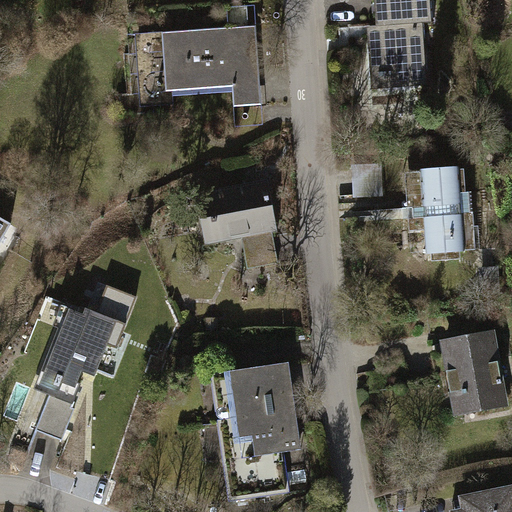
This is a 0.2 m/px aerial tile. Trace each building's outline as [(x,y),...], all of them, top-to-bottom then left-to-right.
[(429,0),(372,0),(375,25),(363,25),(368,92),(426,88),(421,23),(431,22),(429,0)] [(254,27),(134,35),(139,109),(173,106),(173,94),(230,90),(231,110),(259,108),(254,27)] [(466,163),(422,165),(427,254),(472,249),(466,163)] [(385,172),(355,174),(356,197),(387,196),(385,172)] [(265,183),(192,197),(203,252),(276,237),(265,183)] [(84,316),(63,308),(32,391),(49,397),(36,431),(63,442),(76,409),(72,407),(81,384),(78,383),(82,372),(95,377),(108,345),(117,349),(136,297),(108,287),(97,315),(86,311),(84,316)] [(495,330),(437,341),(452,418),(510,407),(495,330)] [(287,362),(206,376),(219,449),(240,446),(245,473),(305,463),(287,362)] [(511,511),(511,484),(457,497),(460,510),(448,511),(511,511)]
